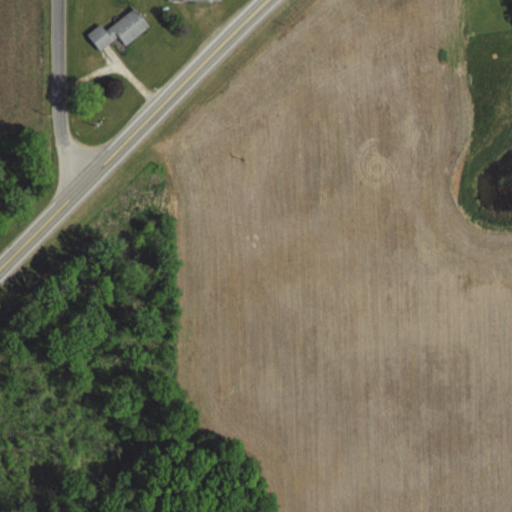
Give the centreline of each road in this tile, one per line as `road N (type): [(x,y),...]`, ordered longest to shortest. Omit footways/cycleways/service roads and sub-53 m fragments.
road 1 (secondary): [(0,264),(267,0)]
road 2 (residential): [(80,187),(60,115),(58,0)]
